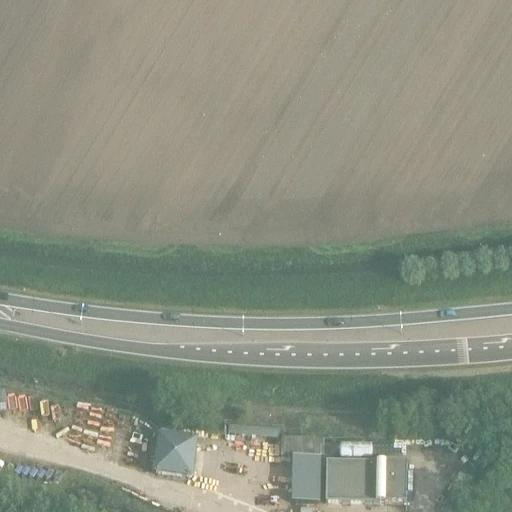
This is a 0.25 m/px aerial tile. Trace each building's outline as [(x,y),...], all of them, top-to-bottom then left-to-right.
[(196,443),(160,439),(156,475),(192,479),(196,443)] [(320,456),(320,443),(285,443),(285,456),(320,456)] [(294,459),(292,505),(318,506),(320,460),(294,459)] [(326,505),(350,505),(406,506),(407,465),(327,464),(326,505)] [(256,511),(204,491),(195,511),(256,511)]
